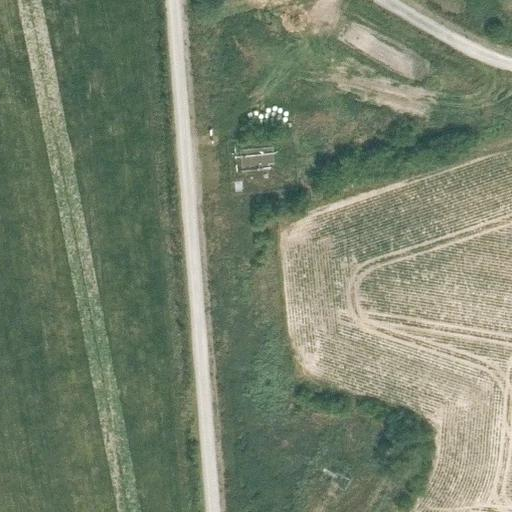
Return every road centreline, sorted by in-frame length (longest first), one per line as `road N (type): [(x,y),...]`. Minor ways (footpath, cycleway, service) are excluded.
road 1 (track): [(209,511),(166,0)]
road 2 (track): [(511,56),(400,0)]
